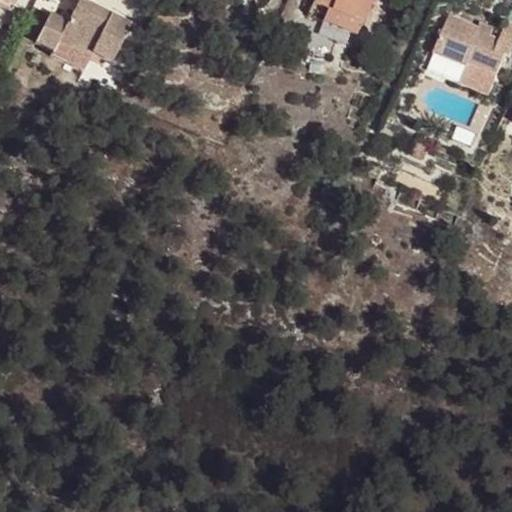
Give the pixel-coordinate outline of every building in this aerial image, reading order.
[(0,0),(0,1),(13,8),(17,0),(0,0)] [(49,15),(34,43),(53,53),(54,52),(61,40),(92,55),(110,65),(130,26),(86,3),(87,0),(77,0),(79,1),(67,24),(49,15)] [(372,0),(314,0),(312,4),(328,10),(363,25),(372,0)] [(363,25),(328,10),(323,22),(358,36),(363,25)] [(18,20),(8,15),(1,27),(10,33),(18,20)] [(511,53),(511,24),(507,23),(499,42),(489,38),(476,33),(478,29),(448,17),(432,56),(466,69),(468,65),(497,77),(505,57),(510,59),(511,53)] [(493,30),(480,24),(478,29),(476,33),(489,38),(493,30)] [(61,40),(54,52),(53,53),(50,56),(83,73),(92,55),(61,40)]
